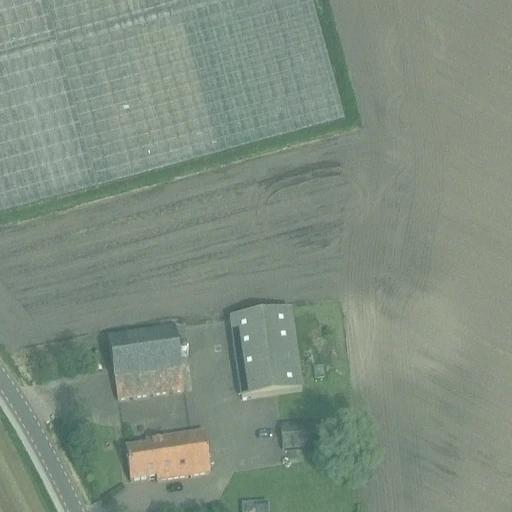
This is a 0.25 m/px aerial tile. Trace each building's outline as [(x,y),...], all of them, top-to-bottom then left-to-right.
[(0,0),(0,216),(96,190),(345,121),(312,0),(0,0)] [(290,310),(228,320),(241,401),(302,392),(290,310)] [(182,327),(127,335),(107,338),(117,403),(185,393),(177,342),(184,341),(182,327)] [(329,426),(281,430),(283,454),(331,450),(329,426)] [(146,448),(127,450),(125,451),(130,483),(155,479),(156,484),(210,476),(204,434),(145,443),(146,448)]
